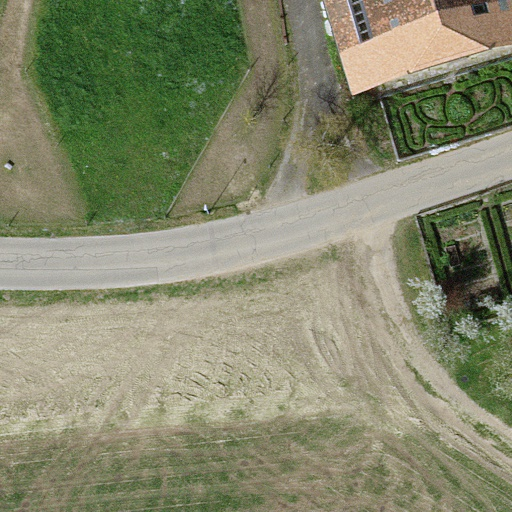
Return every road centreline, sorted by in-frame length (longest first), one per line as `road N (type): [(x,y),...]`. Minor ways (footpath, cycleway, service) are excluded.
road 1 (unclassified): [(511,152),(268,229),(178,243),(0,249)]
road 2 (track): [(354,208),(410,334),(467,401),(511,432)]
